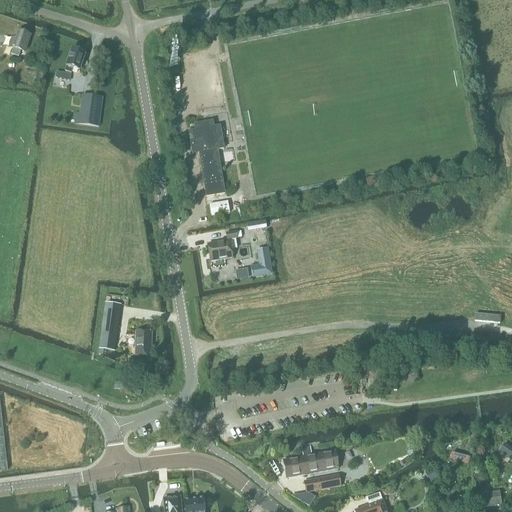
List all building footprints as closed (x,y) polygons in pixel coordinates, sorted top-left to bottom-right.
[(25,53),(30,36),(18,32),(15,39),(13,38),(10,48),(14,49),(12,55),(19,57),(21,51),(25,53)] [(79,72),(85,54),(72,50),(65,72),(72,74),(73,70),(79,72)] [(76,114),(74,124),(99,127),(102,99),(85,96),(82,115),(76,114)] [(214,128),(213,122),(194,125),(195,131),(189,132),(193,155),(199,154),(206,197),(225,194),(218,151),(224,150),(220,127),(214,128)] [(228,202),(210,205),(210,206),(212,217),(230,214),(228,203),(228,202)] [(227,241),(237,239),(236,231),(226,233),(227,241)] [(231,251),(229,242),(207,246),(210,263),(232,259),(232,257),(233,257),(233,256),(233,251),(232,251),(231,251)] [(260,267),(251,268),(253,278),(271,274),(267,250),(258,252),(260,267)] [(115,352),(122,306),(104,303),(97,350),(115,352)] [(151,357),(152,333),(135,333),(135,357),(151,357)] [(11,421),(0,422),(0,440),(0,444),(6,444),(6,446),(7,446),(8,455),(25,453),(23,428),(12,430),(11,421)] [(511,447),(501,440),(494,452),(511,464),(511,463),(511,447)] [(312,457),(310,447),(301,449),(303,458),(284,462),(287,479),(338,470),(335,453),(312,457)] [(453,449),(444,464),(456,471),(465,456),(453,449)] [(401,468),(407,464),(405,460),(399,464),(401,468)] [(432,484),(437,482),(436,478),(440,477),(437,468),(430,471),(428,472),(432,484)] [(306,494),(341,487),(339,476),(304,482),(306,494)] [(501,493),(482,496),(484,508),(493,507),(503,505),(501,493)] [(385,511),(379,494),(366,499),(369,506),(354,511),(385,511)] [(181,511),(180,499),(163,500),(164,511),(181,511)] [(204,511),(203,499),(184,501),(184,511),(204,511)]
